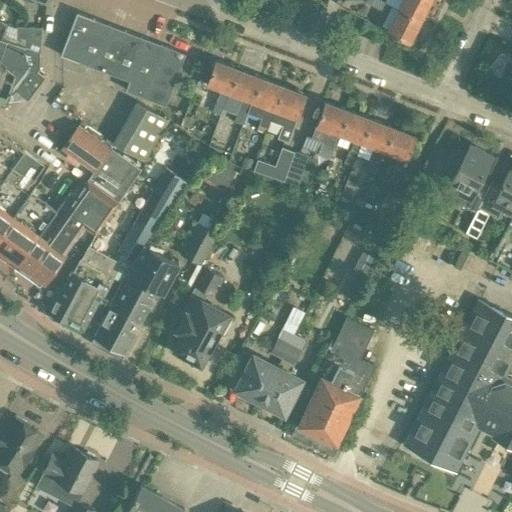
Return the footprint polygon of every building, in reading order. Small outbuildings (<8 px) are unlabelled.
[(383,10),(387,2),(382,0),(373,0),(371,4),(383,10)] [(419,19),(428,0),(401,0),(397,8),(419,19)] [(408,41),(419,19),(397,8),(386,30),(408,41)] [(164,104),(184,52),(76,11),(60,53),(128,79),(124,89),(164,104)] [(0,36),(23,44),(41,37),(42,28),(15,27),(0,20),(0,36)] [(0,62),(8,66),(5,68),(12,74),(20,65),(25,50),(23,49),(23,44),(0,36),(0,62)] [(41,56),(41,37),(23,44),(23,49),(25,50),(41,56)] [(26,101),(45,78),(36,70),(40,66),(41,56),(25,50),(20,65),(33,70),(6,105),(8,106),(17,94),(26,101)] [(220,115),(229,92),(229,91),(238,68),(215,59),(206,83),(220,88),(211,111),(220,115)] [(0,90),(12,74),(5,68),(8,66),(0,62),(0,90)] [(0,103),(6,105),(33,70),(20,65),(12,74),(0,90),(0,103)] [(241,128),(246,113),(260,76),(238,68),(229,91),(229,92),(242,96),(232,126),(241,128)] [(264,132),(269,120),(283,85),(260,76),(246,113),(260,117),(256,129),(264,132)] [(288,141),(292,129),(305,93),(283,85),(269,120),(281,125),(277,137),(288,141)] [(145,160),(169,119),(135,100),(111,141),(145,160)] [(330,156),(334,145),(339,133),(339,132),(347,109),(324,101),(311,136),(325,141),(321,153),(330,156)] [(352,165),(361,141),(370,118),(347,109),(339,132),(339,133),(353,138),(344,162),(352,165)] [(375,174),(384,150),(383,149),(392,126),(370,118),(361,141),(373,145),(368,158),(371,159),(366,170),(375,174)] [(118,200),(140,168),(77,122),(59,147),(92,171),(77,192),(70,187),(56,207),(57,207),(17,263),(43,281),(85,225),(95,233),(97,232),(104,221),(119,202),(118,200)] [(397,182),(415,135),(392,126),(383,149),(384,150),(398,155),(389,178),(397,182)] [(167,156),(189,167),(200,146),(165,129),(142,177),(154,183),(167,156)] [(0,179),(22,148),(0,132),(0,179)] [(492,153),(470,142),(465,152),(455,146),(444,167),(454,172),(443,195),(475,211),(478,206),(489,184),(488,183),(478,178),(492,153)] [(284,181),(295,151),(283,147),(276,165),(258,158),(254,170),(284,181)] [(0,233),(31,190),(31,189),(38,181),(34,178),(43,167),(26,155),(28,152),(22,148),(0,179),(0,233)] [(297,186),(301,174),(300,173),(307,156),(295,151),(284,181),(297,186)] [(254,160),(245,156),(242,165),(250,169),(254,160)] [(511,211),(511,163),(501,184),(491,178),(488,183),(489,184),(478,206),(497,216),(502,206),(511,211)] [(167,167),(119,250),(121,251),(133,258),(144,242),(188,179),(187,178),(167,167)] [(57,207),(56,207),(35,193),(31,190),(0,233),(0,249),(17,263),(57,207)] [(201,264),(217,232),(196,221),(179,253),(201,264)] [(162,291),(173,271),(178,262),(144,242),(133,258),(130,264),(125,273),(157,290),(158,288),(162,291)] [(130,264),(133,258),(121,251),(116,260),(89,246),(81,259),(80,258),(73,272),(71,271),(57,296),(53,294),(45,308),(82,328),(97,301),(98,301),(112,276),(121,281),(125,273),(130,264)] [(364,277),(374,257),(362,250),(351,271),(364,277)] [(218,283),(222,276),(206,268),(183,311),(185,312),(176,329),(183,333),(175,348),(185,354),(185,361),(193,365),(198,361),(200,362),(218,328),(223,331),(231,316),(200,299),(205,291),(209,293),(215,282),(218,283)] [(124,350),(157,290),(125,273),(121,281),(110,302),(111,303),(95,334),(94,336),(95,336),(93,339),(106,346),(107,343),(121,351),(122,349),(124,350)] [(511,390),(498,384),(511,356),(511,317),(478,300),(456,344),(458,345),(443,375),(441,374),(406,442),(422,450),(419,456),(436,464),(439,459),(456,467),(480,419),(505,433),(503,436),(511,440),(511,390)] [(360,394),(375,364),(359,356),(372,328),(346,316),(318,375),(321,376),(297,424),(334,441),(358,393),(360,394)] [(281,357),(294,333),(282,327),(270,352),(281,357)] [(293,363),(305,339),(294,333),(281,357),(293,363)] [(260,398),(276,367),(251,354),(244,368),(246,369),(237,387),(255,397),(256,396),(260,398)] [(294,394),(301,380),(276,367),(260,398),(265,400),(264,402),(283,411),(292,393),(294,394)] [(0,461),(17,472),(41,433),(26,424),(27,421),(15,413),(0,438),(0,461)] [(89,474),(97,458),(72,445),(64,461),(51,454),(43,470),(83,491),(91,475),(89,474)] [(0,511),(7,511),(14,503),(12,502),(27,479),(13,470),(0,489),(0,511)] [(181,511),(184,507),(183,507),(182,508),(141,485),(142,484),(141,483),(127,509),(129,510),(129,509),(134,511),(181,511)] [(93,511),(95,510),(77,501),(71,511),(93,511)]
